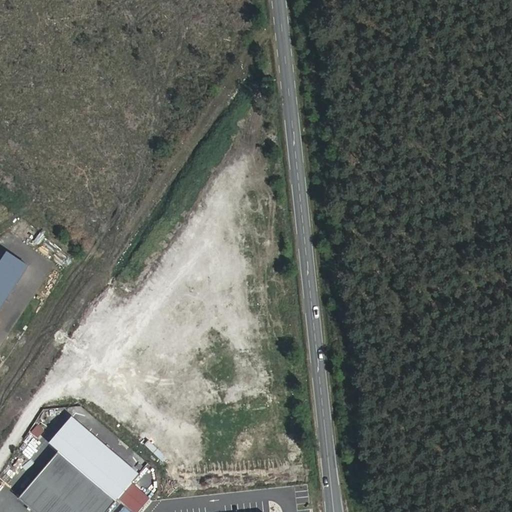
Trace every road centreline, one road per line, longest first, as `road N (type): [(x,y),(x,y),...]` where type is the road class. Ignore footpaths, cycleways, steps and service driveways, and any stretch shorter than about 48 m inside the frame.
road 1 (secondary): [(279,0),(333,511)]
road 2 (unknown): [(0,243),(22,241),(41,259),(40,275),(0,332)]
